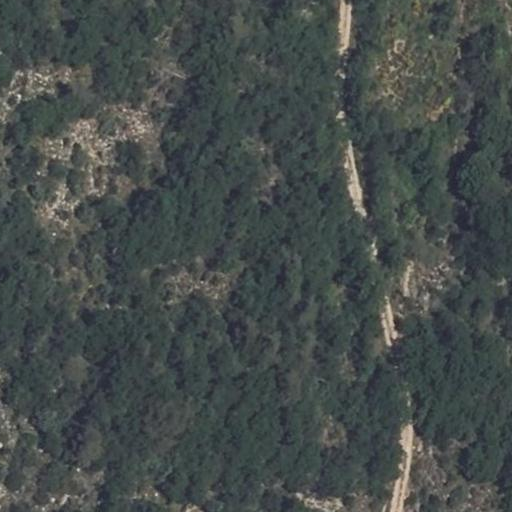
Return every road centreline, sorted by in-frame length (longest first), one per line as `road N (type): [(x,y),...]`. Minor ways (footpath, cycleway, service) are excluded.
road 1 (track): [(344,0),(340,112),(383,283),(402,438),(392,511)]
road 2 (track): [(382,0),(391,86),(420,82),(471,0)]
